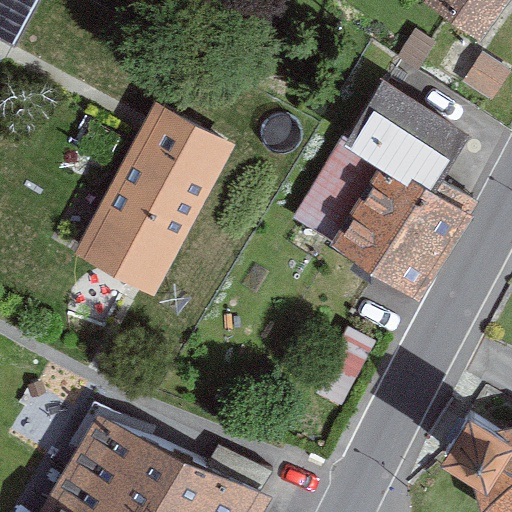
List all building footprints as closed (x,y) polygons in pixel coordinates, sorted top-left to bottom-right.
[(0,0),(0,24),(19,33),(32,0),(0,0)] [(511,0),(449,0),(435,24),(482,52),(511,3),(511,0)] [(442,138),(369,93),(286,228),(396,296),(455,201),(417,178),(442,138)] [(226,148),(145,110),(73,263),(154,301),(226,148)] [(84,406),(28,511),(258,511),(264,501),(84,406)] [(469,410),(442,458),(473,479),(481,511),(511,511),(511,427),(503,430),(469,410)]
